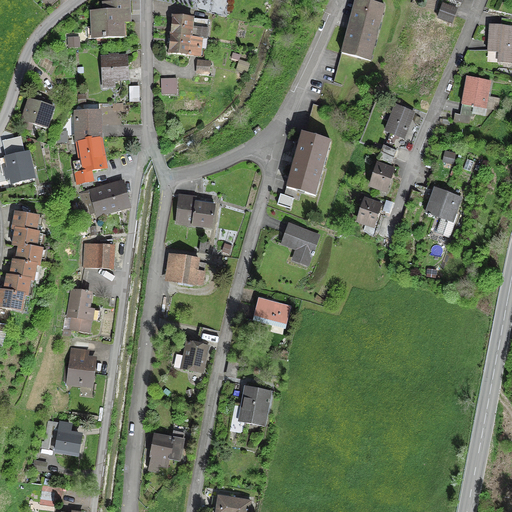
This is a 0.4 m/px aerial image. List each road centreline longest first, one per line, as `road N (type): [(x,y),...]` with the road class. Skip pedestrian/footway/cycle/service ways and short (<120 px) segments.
road 1 (residential): [(273,150),(225,336),(192,511)]
road 2 (residential): [(128,505),(165,176)]
road 3 (residential): [(385,243),(485,0)]
road 4 (primary): [(511,275),(466,511)]
road 5 (residential): [(165,176),(149,119),(143,0)]
road 6 (residential): [(337,0),(273,150)]
road 7 (residential): [(76,0),(25,56),(0,124)]
